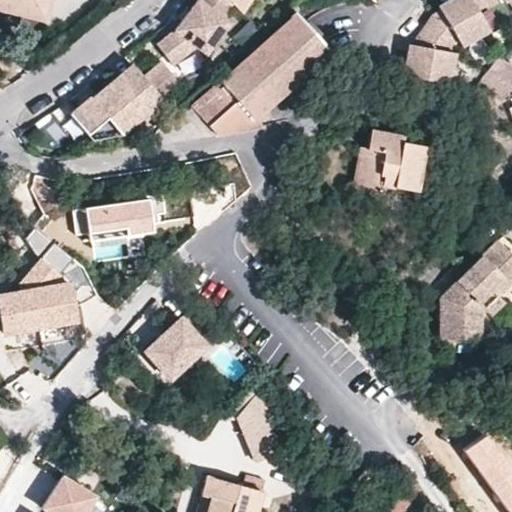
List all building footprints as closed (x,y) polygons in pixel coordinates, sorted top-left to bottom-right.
[(48,0),(0,0),(0,5),(9,8),(8,10),(44,19),(48,0)] [(225,0),(184,0),(166,25),(148,39),(164,60),(189,43),(198,51),(219,26),(216,21),(232,6),(225,0)] [(225,0),(232,6),(240,14),(248,0),(225,0)] [(410,47),(406,72),(455,84),(468,49),(489,37),(476,7),(490,3),(488,0),(450,0),(436,8),(410,47)] [(191,108),(218,135),(257,129),(254,122),(257,119),(304,77),(331,52),(296,13),(191,108)] [(511,67),(498,57),(482,78),(506,98),(511,89),(511,67)] [(159,64),(142,77),(157,96),(174,82),(159,64)] [(121,93),(140,77),(131,65),(111,82),(121,93)] [(120,137),(161,102),(140,77),(121,93),(111,82),(69,115),(91,141),(120,137)] [(254,122),(257,129),(264,127),(257,119),(254,122)] [(368,148),(362,146),(355,187),(377,191),(379,184),(418,189),(426,146),(403,140),(404,135),(373,129),(368,148)] [(96,244),(163,236),(159,200),(92,208),(96,244)] [(511,280),(511,256),(497,241),(443,298),(447,338),(480,336),(478,317),(483,311),(489,316),(504,300),(499,294),(511,280)] [(76,261),(57,246),(22,291),(2,294),(9,340),(88,330),(82,284),(71,282),(76,261)] [(358,282),(347,293),(359,305),(369,293),(358,282)] [(179,317),(142,351),(169,381),(207,348),(179,317)] [(288,451),(261,393),(238,417),(254,465),(288,451)] [(511,511),(511,471),(484,434),(463,450),(511,511)] [(61,472),(42,502),(54,509),(51,511),(78,511),(91,490),(61,472)] [(206,479),(201,497),(211,500),(207,511),(253,511),(262,482),(246,477),(242,489),(206,479)] [(397,511),(406,500),(389,489),(373,511),(397,511)] [(207,511),(211,500),(201,497),(196,511),(207,511)]
